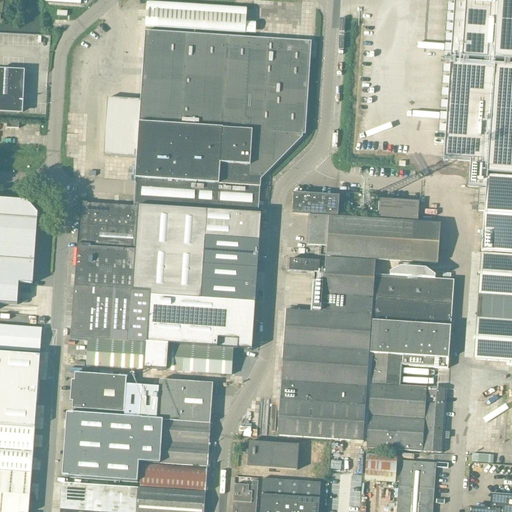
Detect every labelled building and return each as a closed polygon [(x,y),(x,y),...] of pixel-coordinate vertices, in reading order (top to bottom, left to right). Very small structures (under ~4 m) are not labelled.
[(511,0),(453,0),(450,59),(511,62),(511,0)] [(245,33),(247,9),(147,2),(145,26),(245,33)] [(108,99),(104,156),(137,159),(136,179),(136,180),(166,182),(173,182),(177,182),(184,183),(209,184),(216,185),(249,187),(254,187),(260,188),(261,180),(302,138),(303,135),(305,135),(311,43),(299,42),(145,32),(141,101),(108,99)] [(511,68),(451,65),(444,159),(472,161),(470,186),(479,187),(479,181),(485,181),(485,177),(511,179),(511,68)] [(23,107),(25,71),(0,69),(0,112),(20,114),(20,107),(23,107)] [(483,212),(480,253),(511,254),(511,179),(485,177),(485,181),(479,181),(479,187),(485,188),(485,189),(479,189),(478,195),(484,196),(484,197),(478,196),(478,203),(484,204),(484,205),(478,204),(477,211),(483,212)] [(293,193),(292,214),(338,217),(339,197),(293,193)] [(379,199),(378,219),(418,222),(419,202),(379,199)] [(0,200),(0,305),(17,307),(18,285),(32,286),(37,215),(27,202),(0,200)] [(78,230),(77,246),(136,249),(139,207),(138,207),(137,207),(88,203),(80,203),(80,206),(79,213),(78,230)] [(136,249),(133,291),(150,292),(201,296),(202,282),(203,266),(199,266),(201,238),(259,242),(260,227),(247,226),(248,214),(220,212),(156,208),(153,208),(139,207),(136,249)] [(248,214),(247,226),(260,227),(261,215),(248,214)] [(309,216),(307,245),(327,247),(327,248),(319,248),(318,255),(326,256),(326,257),(375,260),(378,220),(309,216)] [(378,220),(375,260),(412,262),(437,264),(440,224),(415,223),(378,220)] [(201,238),(199,266),(203,266),(258,270),(259,244),(259,242),(201,238)] [(77,246),(71,339),(130,343),(146,344),(150,292),(133,291),(136,249),(77,246)] [(511,256),(481,254),(476,324),(474,360),(511,362),(511,256)] [(285,325),(278,437),(335,441),(339,441),(361,442),(370,353),(449,358),(454,281),(435,279),(435,277),(430,273),(426,270),(400,268),(395,271),(390,274),(390,276),(375,276),(374,276),(375,262),(326,259),(325,271),(319,271),(320,262),(290,260),(289,268),(289,272),(314,274),(311,313),(286,311),(285,325)] [(203,266),(202,282),(252,285),(251,288),(256,288),(258,270),(203,266)] [(202,282),(201,296),(256,299),(256,291),(256,288),(251,288),(252,285),(202,282)] [(150,292),(146,344),(233,349),(252,350),(252,349),(255,313),(256,299),(201,296),(150,292)] [(0,349),(39,353),(41,329),(0,325),(0,349)] [(88,342),(87,366),(167,371),(231,375),(233,351),(169,347),(88,342)] [(0,511),(28,511),(30,499),(31,483),(32,470),(33,458),(34,447),(35,435),(35,429),(37,405),(38,380),(40,357),(0,353),(0,511)] [(370,353),(361,442),(363,442),(367,442),(366,449),(442,454),(442,452),(443,439),(449,440),(449,433),(443,432),(446,390),(401,387),(402,366),(448,369),(449,358),(370,353)] [(71,381),(70,402),(73,402),(72,410),(79,411),(123,414),(126,378),(82,375),(75,375),(74,381),(71,381)] [(143,420),(140,463),(141,463),(207,467),(210,424),(212,385),(160,381),(157,421),(144,420),(143,420)] [(67,414),(62,477),(68,478),(137,483),(139,463),(140,463),(143,420),(142,420),(73,414),(67,414)] [(297,471),(298,446),(249,443),(247,468),(297,471)] [(366,453),(364,481),(395,483),(397,455),(366,453)] [(402,461),(399,500),(398,511),(431,511),(435,463),(402,461)] [(141,464),(140,488),(205,492),(205,491),(207,469),(141,464)] [(262,479),(259,511),(288,511),(291,481),(262,479)] [(255,511),(256,510),(257,488),(258,481),(252,481),(251,485),(248,485),(234,484),(231,511),(255,511)] [(291,481),(288,511),(318,511),(320,484),(291,481)] [(62,484),(60,511),(136,511),(137,489),(62,484)] [(137,489),(136,511),(204,511),(205,493),(137,489)] [(511,511),(511,495),(492,494),(491,509),(472,508),(471,511),(511,511)]
